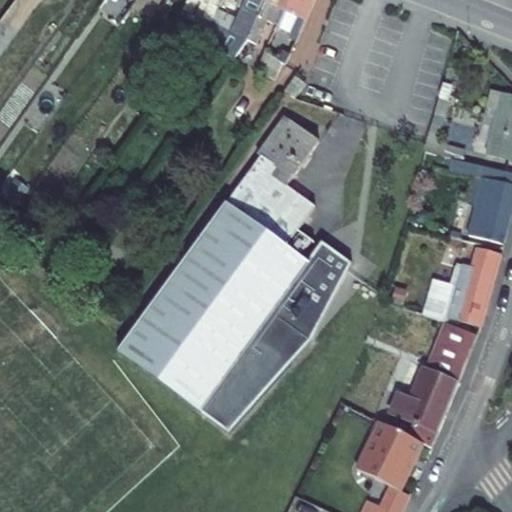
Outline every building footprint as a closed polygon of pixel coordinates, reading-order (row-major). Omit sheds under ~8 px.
[(191,19),(195,21),(206,0),(175,0),(171,8),(191,19)] [(255,15),(263,0),(241,0),(224,31),(241,40),(255,15)] [(263,0),(255,15),(241,40),(239,44),(246,48),(262,20),(274,27),(283,11),(288,0),(263,0)] [(285,33),(274,27),(258,55),(277,65),(313,0),(288,0),(283,11),(294,17),(285,33)] [(174,44),(194,58),(213,31),(195,21),(191,19),(174,44)] [(298,87),(288,81),(278,96),(290,101),(298,87)] [(482,158),(501,164),(511,132),(511,104),(492,97),(487,111),(497,115),(482,158)] [(261,161),(151,328),(131,359),(214,414),(226,395),(251,412),(325,299),(302,283),(314,265),(303,257),(314,241),(301,232),(317,208),(287,188),(315,145),(280,122),(256,158),(261,161)] [(511,186),(511,178),(443,162),(439,178),(470,186),(457,235),(498,246),(511,186)] [(425,318),(477,330),(495,259),(467,253),(462,275),(467,276),(463,289),(434,282),(425,318)] [(417,347),(419,310),(376,308),(375,345),(417,347)] [(420,450),(428,453),(467,369),(474,344),(441,332),(408,404),(397,399),(389,418),(409,427),(403,442),(420,450)] [(397,499),(420,450),(403,442),(376,429),(353,480),(379,492),(369,511),(400,511),(405,502),(397,499)]
